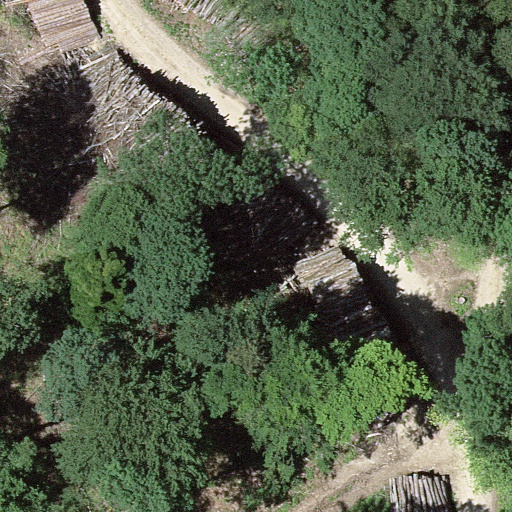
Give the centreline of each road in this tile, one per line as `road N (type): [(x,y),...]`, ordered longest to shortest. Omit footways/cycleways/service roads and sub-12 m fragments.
road 1 (track): [(114,0),(338,203),(415,290),(466,391),(470,511)]
road 2 (track): [(466,391),(486,321),(494,225),(491,113),(468,0)]
road 3 (track): [(324,511),(470,424)]
